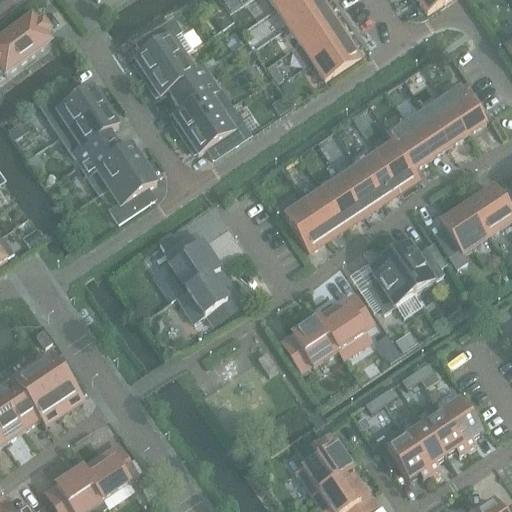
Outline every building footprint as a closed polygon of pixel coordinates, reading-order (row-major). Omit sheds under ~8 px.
[(249,0),(241,0),(238,2),(243,9),(251,3),(249,0)] [(267,0),(277,15),(298,0),(267,0)] [(289,33),(326,8),(320,0),(298,0),(277,15),(289,33)] [(427,18),(454,0),(418,0),(416,2),(427,18)] [(234,2),(225,8),(231,17),(240,10),(234,2)] [(301,51),(338,26),(326,8),(289,33),(301,51)] [(235,27),(230,20),(227,15),(215,23),(222,35),(235,27)] [(0,73),(5,80),(50,47),(44,39),(46,38),(39,28),(37,29),(31,21),(0,43),(0,73)] [(184,60),(192,55),(173,25),(137,49),(144,60),(135,66),(139,73),(137,74),(145,86),(184,60)] [(313,68),(350,44),(338,26),(301,51),(313,68)] [(511,41),(503,47),(511,61),(511,41)] [(324,86),(361,62),(350,44),(313,68),(324,86)] [(247,47),(238,54),(243,62),(247,60),(253,56),(247,47)] [(258,63),(253,55),(253,56),(247,60),(251,67),(258,63)] [(175,107),(211,84),(203,71),(195,77),(184,60),(145,86),(153,98),(155,97),(160,103),(169,97),(175,107)] [(222,118),(231,112),(211,84),(175,107),(182,117),(173,123),(177,130),(175,131),(183,144),(222,118)] [(61,142),(108,110),(100,98),(98,100),(93,93),(84,99),(77,89),(41,112),(61,142)] [(485,128),(461,91),(442,103),(466,140),(485,128)] [(466,140),(442,103),(424,115),(448,152),(466,140)] [(116,147),(109,137),(118,131),(114,124),(116,123),(108,110),(61,142),(80,171),(116,147)] [(448,152),(424,115),(406,127),(430,164),(448,152)] [(214,165),(250,142),(242,129),(233,134),(222,118),(183,144),(191,156),(193,154),(198,161),(207,155),(214,165)] [(430,164),(406,127),(388,139),(418,184),(419,184),(413,176),(430,164)] [(17,131),(9,136),(14,145),(22,139),(17,131)] [(418,184),(388,139),(387,139),(393,148),(375,159),(400,196),(418,184)] [(99,199),(146,168),(138,156),(136,157),(132,151),(123,157),(116,147),(80,171),(99,199)] [(42,171),(35,159),(27,165),(35,176),(42,171)] [(400,196),(375,159),(357,171),(382,208),(400,196)] [(155,205),(148,194),(157,188),(152,182),(154,180),(146,168),(99,199),(100,200),(108,194),(118,211),(110,216),(119,229),(155,205)] [(382,208),(357,171),(339,183),(364,220),(382,208)] [(364,220),(339,183),(321,195),(346,232),(364,220)] [(511,221),(493,193),(467,211),(488,243),(511,226),(511,221)] [(346,232),(321,195),(303,207),(328,244),(346,232)] [(328,244),(303,207),(284,220),(309,257),(328,244)] [(488,243),(467,211),(441,228),(458,253),(447,260),(457,274),(468,267),(463,259),(488,243)] [(170,270),(154,281),(172,307),(178,303),(219,275),(202,249),(185,260),(179,250),(171,238),(158,246),(173,268),(170,270)] [(443,280),(426,255),(416,262),(408,250),(401,255),(400,252),(388,260),(389,262),(414,299),(443,280)] [(414,299),(389,262),(388,260),(376,268),(377,271),(371,275),(378,287),(368,294),(384,319),(414,299)] [(219,275),(178,303),(195,329),(204,323),(207,321),(214,331),(227,322),(220,312),(237,301),(219,275)] [(365,316),(355,323),(344,306),(318,324),(344,363),(370,346),(363,336),(374,329),(365,316)] [(344,363),(318,324),(292,341),(303,358),(292,364),(301,377),(311,370),(313,373),(338,356),(343,364),(344,363)] [(53,348),(44,335),(36,340),(45,353),(53,348)] [(416,348),(409,337),(395,347),(402,358),(416,348)] [(278,375),(267,359),(258,364),(269,381),(278,375)] [(78,400),(52,360),(34,372),(31,369),(12,382),(34,414),(41,425),(78,400)] [(420,386),(434,377),(428,368),(415,377),(420,386)] [(407,395),(420,386),(415,377),(401,386),(407,395)] [(34,414),(12,382),(0,389),(0,401),(23,437),(41,425),(34,414)] [(398,401),(392,392),(379,401),(384,410),(398,401)] [(23,437),(0,401),(0,440),(5,449),(23,437)] [(384,410),(379,401),(365,410),(371,419),(384,410)] [(482,438),(460,404),(441,417),(467,456),(476,450),(472,445),(482,438)] [(467,456),(441,417),(423,428),(445,462),(455,456),(459,462),(467,456)] [(445,462),(423,428),(406,440),(432,479),(440,474),(436,468),(445,462)] [(432,479),(406,440),(402,434),(375,452),(389,474),(396,469),(408,487),(419,480),(423,485),(432,479)] [(313,502),(353,476),(335,449),(319,460),(312,450),(299,459),(306,469),(303,471),(310,481),(302,486),(313,502)] [(129,467),(119,473),(108,457),(83,474),(104,506),(129,489),(127,486),(138,479),(129,467)] [(104,506),(83,474),(56,492),(67,508),(61,511),(106,511),(103,507),(104,506)] [(354,511),(370,502),(353,476),(313,502),(319,511),(354,511)]
